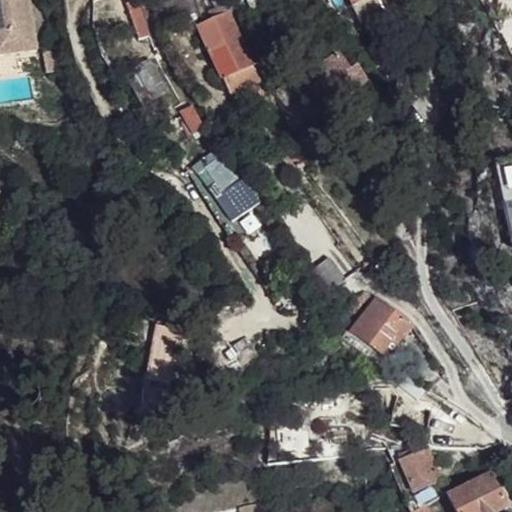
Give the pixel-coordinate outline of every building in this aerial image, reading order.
[(0,0),(0,54),(41,49),(32,0),(0,0)] [(155,0),(153,1),(159,24),(183,16),(196,13),(194,0),(155,0)] [(392,12),(386,0),(350,0),(363,26),(392,12)] [(248,70),(250,68),(226,15),(199,26),(197,27),(220,82),(224,81),(248,70)] [(365,88),(364,86),(355,74),(342,55),(316,73),(338,105),(365,88)] [(168,92),(149,58),(124,75),(143,107),(168,92)] [(253,81),(248,70),(224,81),(229,92),(253,81)] [(364,86),(370,82),(362,71),(355,74),(364,86)] [(214,152),(194,168),(208,188),(218,181),(224,191),(237,183),(219,158),(214,152)] [(228,152),(219,158),(237,183),(245,178),(228,152)] [(314,271),(332,293),(351,278),(332,256),(314,271)] [(354,297),(344,304),(355,316),(366,301),(371,306),(375,300),(365,291),(354,297)] [(352,333),(387,360),(411,326),(375,300),(371,306),(352,333)] [(186,323),(166,319),(158,365),(178,369),(186,323)] [(399,459),(413,492),(440,481),(426,448),(399,459)] [(447,496),(455,511),(498,511),(508,508),(490,475),(447,496)]
